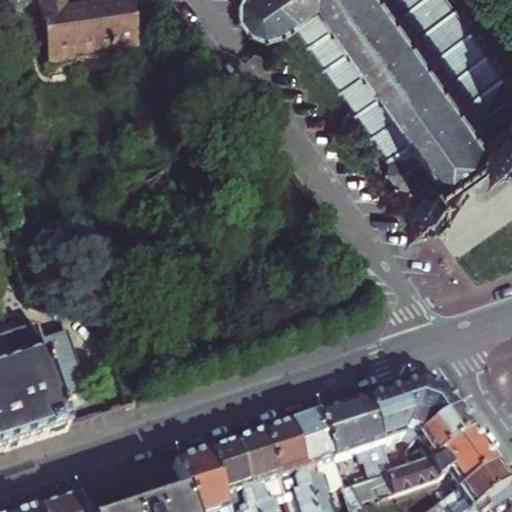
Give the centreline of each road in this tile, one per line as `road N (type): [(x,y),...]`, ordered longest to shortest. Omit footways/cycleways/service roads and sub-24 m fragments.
road 1 (residential): [(0,489),(434,342)]
road 2 (residential): [(194,0),(434,342)]
road 3 (residential): [(434,342),(511,451)]
